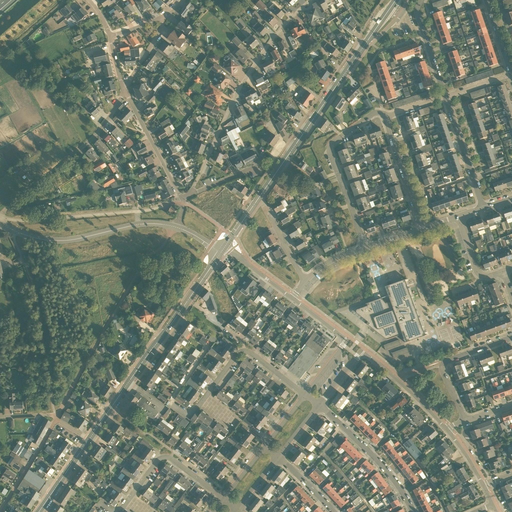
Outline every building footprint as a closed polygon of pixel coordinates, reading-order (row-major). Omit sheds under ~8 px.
[(135,4),(132,0),(126,0),(130,5),(127,7),(125,4),(122,5),(124,9),(126,11),(127,12),(128,12),(130,15),(135,12),(132,7),(135,4)] [(138,0),(136,2),(139,6),(138,6),(140,9),(141,8),(143,11),(150,6),(145,1),(146,0),(138,0)] [(196,4),(197,2),(194,0),(191,0),(190,2),(198,9),(200,7),(196,4)] [(263,12),(267,7),(260,0),(255,5),(263,12)] [(320,2),(319,3),(324,11),(329,8),(323,0),(321,0),(320,1),(320,2)] [(323,0),(329,8),(330,10),(332,9),(332,8),(331,5),(333,4),(331,1),(330,0),(323,0)] [(346,2),(344,0),(340,0),(343,4),(343,3),(346,9),(348,8),(348,10),(349,9),(346,2)] [(188,9),(192,5),(188,1),(179,13),(184,18),(187,15),(189,17),(192,13),(189,11),(190,11),(188,9)] [(280,19),(285,14),(279,9),(274,4),(269,8),(274,13),(280,19)] [(65,18),(68,15),(73,11),(68,5),(60,11),(65,18)] [(122,12),(120,9),(117,5),(113,8),(116,12),(111,15),(115,22),(122,18),(119,14),(122,12)] [(75,14),(80,21),(88,14),(86,11),(85,12),(82,8),(75,14)] [(322,13),(321,12),(319,8),(315,10),(307,14),(312,22),(312,24),(312,26),(314,26),(316,25),(316,23),(315,22),(316,20),(320,18),(321,21),(324,19),(321,14),(322,13)] [(473,19),(482,16),(481,16),(480,10),(471,13),(473,19)] [(261,18),(257,14),(255,12),(252,14),(258,20),(261,18)] [(268,18),(266,20),(272,27),(277,22),(268,12),(265,15),(268,18)] [(321,14),(324,19),(325,18),(328,23),(331,21),(324,12),(322,13),(321,14)] [(435,21),(444,18),(441,12),(433,15),(435,21)] [(475,25),(484,22),(483,22),(482,16),(473,19),(475,25)] [(341,25),(344,29),(352,36),(356,31),(354,30),(356,27),(355,26),(357,24),(353,17),(346,26),(342,23),(341,25)] [(242,30),(244,28),(247,25),(241,18),(236,23),(242,30)] [(437,27),(446,24),(444,18),(435,21),(437,27)] [(187,23),(185,26),(181,22),(177,27),(188,36),(192,31),(191,30),(193,28),(187,23)] [(475,25),(477,31),(486,28),(485,28),(484,22),(475,25)] [(257,26),(260,28),(258,32),(263,36),(268,31),(262,26),(259,23),(257,26)] [(439,33),(448,30),(446,24),(437,27),(439,33)] [(324,28),(330,39),(334,37),(328,25),(324,28)] [(302,36),(306,34),(303,27),(298,29),(298,28),(291,31),(295,39),(302,36)] [(486,28),(477,31),(478,34),(466,38),(467,41),(470,40),(479,37),(488,34),(487,34),(486,28)] [(441,39),(450,36),(448,30),(439,33),(441,39)] [(168,39),(180,49),(181,46),(184,48),(188,43),(186,41),(184,39),(185,37),(180,33),(178,35),(174,31),(168,39)] [(346,41),(346,40),(342,33),(339,35),(337,36),(343,45),(341,48),(347,53),(353,46),(346,41)] [(94,34),(83,39),(86,45),(97,40),(94,34)] [(133,47),(135,46),(140,44),(133,34),(127,37),(133,47)] [(481,43),(490,40),(489,40),(488,34),(479,37),(481,43)] [(253,49),(259,44),(252,36),(249,39),(250,40),(247,43),(253,49)] [(450,36),(441,39),(443,44),(443,45),(446,44),(447,48),(453,46),(450,36)] [(236,37),(232,41),(238,47),(242,43),(236,37)] [(285,50),(287,52),(289,51),(288,48),(283,40),(278,43),(283,51),(285,50)] [(483,49),(492,46),(490,40),(481,43),(483,49)] [(165,43),(164,44),(160,49),(168,56),(175,48),(169,43),(167,45),(165,43)] [(330,51),(329,53),(335,58),(339,52),(327,43),(324,47),(330,51)] [(412,46),(411,46),(414,55),(420,52),(417,44),(412,46)] [(414,55),(411,46),(406,48),(405,48),(408,57),(414,55)] [(492,46),(483,49),(485,55),(494,52),(492,46)] [(457,51),(456,51),(455,47),(449,49),(451,53),(448,54),(450,60),(459,57),(457,51)] [(400,50),(399,50),(402,59),(408,57),(405,48),(400,50)] [(125,57),(126,66),(136,66),(135,58),(140,58),(139,49),(134,50),(134,49),(130,50),(130,58),(128,59),(128,57),(125,57)] [(238,58),(243,64),(248,59),(244,55),(245,54),(241,49),(236,54),(239,57),(238,58)] [(282,61),(279,55),(276,50),(271,53),(276,61),(278,60),(280,63),(282,61)] [(402,59),(399,50),(394,52),(393,52),(396,61),(402,59)] [(106,57),(106,55),(105,51),(93,54),(96,64),(95,64),(96,68),(97,73),(104,71),(106,79),(114,77),(111,64),(109,56),(106,57)] [(297,56),(297,55),(294,51),(289,53),(293,59),(295,57),(297,60),(299,59),(297,56)] [(156,66),(161,60),(161,59),(160,58),(162,55),(157,52),(154,56),(152,54),(148,60),(156,66)] [(485,55),(487,61),(496,58),(494,52),(485,55)] [(241,65),(238,61),(237,60),(237,61),(230,53),(227,57),(229,59),(227,61),(225,61),(224,63),(224,65),(225,65),(224,66),(224,68),(225,68),(224,69),(232,75),(234,73),(236,73),(237,70),(237,69),(239,67),(235,63),(237,61),(241,65)] [(459,57),(450,60),(452,66),(461,63),(459,57)] [(496,58),(487,61),(489,67),(498,64),(496,58)] [(262,66),(266,73),(276,68),(272,59),(268,61),(269,62),(262,66)] [(152,72),(156,66),(148,60),(143,66),(149,70),(152,72)] [(330,74),(324,70),(323,68),(326,66),(323,60),(315,64),(318,71),(319,70),(321,74),(319,77),(325,82),(325,81),(330,74),(330,75),(330,74)] [(378,71),(387,68),(385,62),(376,64),(376,65),(378,70),(378,71)] [(425,62),(416,64),(418,71),(427,68),(427,67),(426,68),(425,62)] [(463,69),(461,63),(452,66),(454,71),(454,72),(463,69)] [(221,69),(217,66),(215,64),(211,69),(217,74),(221,69)] [(380,77),(389,74),(387,68),(378,71),(380,76),(380,77)] [(420,77),(429,74),(429,73),(428,73),(427,68),(418,71),(420,77)] [(463,69),(454,72),(456,77),(456,78),(459,77),(460,80),(467,77),(466,74),(465,75),(463,69)] [(271,86),(268,82),(266,77),(267,79),(264,81),(260,74),(258,75),(257,74),(255,75),(255,77),(254,77),(256,81),(254,82),(254,81),(254,82),(258,90),(266,86),(267,88),(271,86)] [(382,83),(391,80),(395,78),(399,77),(398,74),(394,75),(395,75),(390,77),(389,74),(380,77),(382,82),(382,83)] [(422,83),(431,80),(431,79),(430,79),(429,74),(420,77),(422,83)] [(216,84),(217,84),(223,89),(230,81),(223,76),(222,75),(218,79),(219,80),(216,84)] [(161,77),(158,80),(151,88),(156,92),(163,84),(165,81),(161,77)] [(293,77),(286,83),(289,87),(297,81),(293,77)] [(384,89),(393,86),(391,80),(382,83),(384,88),(384,89)] [(422,83),(424,89),(433,86),(433,85),(432,85),(431,80),(422,83)] [(104,90),(104,91),(105,96),(113,94),(112,91),(116,90),(114,82),(105,84),(106,90),(104,90)] [(219,90),(215,88),(210,84),(207,89),(209,91),(205,97),(218,105),(221,100),(219,98),(221,95),(217,93),(219,90)] [(149,95),(146,91),(145,92),(142,85),(138,87),(137,86),(134,87),(134,89),(137,96),(139,100),(149,95)] [(493,96),(507,91),(505,85),(497,88),(498,91),(495,92),(492,93),(493,96)] [(386,94),(395,92),(393,86),(384,89),(386,94)] [(354,88),(347,96),(351,100),(349,102),(353,106),(358,100),(355,98),(360,93),(354,88)] [(249,92),(253,100),(254,103),(259,100),(261,104),(264,102),(260,94),(257,95),(254,89),(249,92)] [(501,99),(509,97),(507,91),(493,96),(494,98),(497,97),(497,98),(500,97),(501,99)] [(249,106),(252,104),(251,102),(253,100),(249,92),(243,95),(249,106)] [(314,97),(308,92),(303,99),(300,98),(297,101),(307,108),(314,97)] [(395,92),(386,94),(386,95),(388,100),(388,101),(397,98),(395,92)] [(150,104),(155,98),(153,95),(147,101),(150,104)] [(339,97),(332,106),(339,111),(346,102),(339,97)] [(503,105),(511,103),(509,97),(501,99),(502,102),(499,103),(500,104),(496,105),(497,107),(500,106),(503,105)] [(470,111),(477,109),(474,100),(468,102),(469,105),(468,105),(470,111)] [(215,106),(210,104),(207,102),(204,108),(212,111),(210,116),(217,119),(220,113),(216,111),(216,110),(213,109),(215,106)] [(99,112),(96,109),(95,107),(92,109),(89,103),(86,106),(89,111),(94,117),(99,112)] [(503,105),(505,111),(511,108),(511,106),(511,103),(503,105)] [(123,104),(123,105),(119,109),(124,114),(123,114),(129,120),(131,118),(134,115),(126,107),(123,104)] [(285,108),(292,113),(291,115),(298,120),(299,120),(300,118),(300,117),(301,115),(287,105),(285,108)] [(145,111),(148,118),(154,115),(152,111),(157,109),(155,106),(151,108),(145,111)] [(246,115),(245,114),(242,107),(234,111),(238,119),(246,115)] [(500,117),(501,119),(511,115),(511,108),(505,111),(506,114),(500,117)] [(346,124),(355,120),(350,109),(341,113),(346,124)] [(479,114),(477,109),(470,111),(472,117),(479,114)] [(129,120),(123,114),(122,115),(120,113),(113,120),(114,122),(117,119),(118,120),(119,119),(121,121),(125,124),(129,120)] [(279,132),(280,132),(282,131),(282,130),(285,126),(284,125),(287,120),(280,114),(276,120),(279,122),(278,123),(275,124),(279,132)] [(414,122),(411,115),(411,114),(407,116),(408,118),(403,120),(405,125),(414,122)] [(437,122),(444,120),(442,114),(435,117),(437,122)] [(472,117),(474,123),(481,120),(479,114),(472,117)] [(504,124),(506,124),(511,121),(511,115),(501,119),(502,122),(503,121),(504,124)] [(207,127),(208,124),(208,123),(206,122),(207,121),(205,117),(198,121),(199,123),(201,128),(201,129),(202,129),(201,131),(210,135),(211,133),(209,132),(210,128),(207,127)] [(162,127),(171,122),(169,118),(160,124),(162,127)] [(334,126),(324,119),(318,127),(324,132),(326,129),(328,130),(330,128),(332,129),(334,126)] [(439,128),(446,126),(444,120),(437,122),(439,128)] [(483,126),(481,120),(474,123),(476,128),(483,126)] [(256,125),(258,131),(265,127),(263,122),(256,125)] [(405,125),(407,131),(416,128),(414,122),(405,125)] [(185,124),(179,133),(182,138),(190,128),(185,124)] [(119,142),(121,139),(124,137),(119,132),(119,131),(118,130),(114,126),(109,131),(115,136),(117,138),(117,139),(119,142)] [(174,133),(172,131),(169,126),(164,129),(163,128),(160,130),(162,133),(158,135),(161,140),(167,136),(168,137),(174,133)] [(439,128),(440,132),(441,134),(448,131),(446,126),(439,128)] [(485,132),(483,126),(476,128),(478,134),(485,132)] [(379,128),(374,129),(377,138),(382,136),(379,128)] [(229,129),(226,130),(227,133),(231,142),(236,151),(238,150),(234,141),(239,138),(235,129),(231,131),(229,129)] [(374,139),(377,138),(374,129),(369,131),(371,140),(372,140),(373,143),(375,142),(374,139)] [(201,131),(198,130),(195,138),(203,141),(204,139),(207,140),(208,136),(209,137),(210,135),(201,131)] [(273,148),(280,139),(267,130),(264,133),(267,135),(263,141),(273,148)] [(443,140),(450,137),(448,131),(441,134),(443,140)] [(485,132),(478,134),(480,140),(487,137),(485,132)] [(117,148),(114,146),(117,143),(107,133),(102,138),(110,145),(110,146),(114,151),(117,148)] [(223,142),(229,139),(226,133),(220,137),(221,138),(223,142)] [(362,145),(367,144),(364,133),(358,135),(362,145)] [(358,135),(353,137),(357,148),(362,146),(362,145),(358,135)] [(411,144),(420,141),(418,135),(409,138),(411,144)] [(166,152),(175,147),(172,142),(174,141),(172,137),(167,141),(168,144),(164,147),(165,149),(164,149),(166,152)] [(445,145),(452,143),(450,137),(443,140),(445,145)] [(124,144),(128,149),(134,144),(130,139),(124,144)] [(107,148),(103,144),(100,140),(95,145),(100,150),(102,149),(106,153),(109,151),(107,148)] [(422,147),(420,141),(411,144),(413,150),(422,147)] [(140,156),(144,154),(148,152),(145,145),(144,145),(142,142),(135,146),(136,149),(140,156)] [(206,146),(197,143),(195,142),(192,151),(202,155),(206,146)] [(452,143),(445,145),(447,151),(454,149),(452,143)] [(484,151),(491,149),(489,143),(482,146),(484,151)] [(126,152),(121,146),(118,148),(123,154),(126,152)] [(231,164),(227,158),(228,157),(222,146),(222,147),(224,151),(219,154),(217,153),(213,160),(220,163),(222,158),(225,159),(228,166),(231,164)] [(486,157),(495,154),(497,153),(495,150),(499,149),(499,146),(495,148),(491,149),(484,151),(486,157)] [(178,153),(175,147),(166,152),(167,155),(168,155),(169,157),(174,155),(175,157),(181,154),(180,152),(178,153)] [(93,151),(91,149),(86,154),(90,158),(94,162),(99,158),(96,154),(93,151)] [(240,155),(245,165),(258,159),(253,149),(249,151),(240,155)] [(350,151),(348,152),(347,149),(338,153),(340,158),(349,155),(351,154),(350,151)] [(388,153),(378,156),(376,157),(377,160),(380,159),(381,162),(390,159),(388,153)] [(181,154),(175,157),(177,160),(172,163),(173,165),(174,168),(183,163),(180,158),(183,157),(181,154)] [(417,162),(426,159),(424,154),(416,156),(417,162)] [(451,163),(458,160),(456,154),(449,157),(451,163)] [(488,163),(502,158),(502,155),(496,157),(495,154),(486,157),(488,163)] [(118,161),(119,161),(115,155),(114,155),(112,156),(111,157),(111,158),(114,161),(115,163),(117,162),(118,161)] [(235,164),(237,169),(243,166),(237,155),(230,158),(233,164),(234,164),(235,164)] [(343,164),(351,161),(349,155),(340,158),(343,164)] [(151,157),(150,157),(146,159),(144,156),(140,159),(138,160),(141,166),(141,165),(143,169),(146,167),(154,163),(151,157)] [(426,159),(417,162),(419,168),(430,165),(430,164),(430,162),(429,158),(426,159)] [(488,163),(490,169),(490,168),(491,171),(498,169),(496,164),(500,162),(500,163),(504,161),(502,158),(488,163)] [(379,167),(383,165),(383,167),(392,165),(392,164),(390,159),(381,162),(378,163),(379,167)] [(451,163),(453,168),(460,166),(458,160),(451,163)] [(94,174),(107,166),(104,161),(91,169),(94,174)] [(302,162),(298,167),(310,175),(313,170),(302,162)] [(186,169),(183,163),(174,168),(176,171),(177,173),(182,171),(184,173),(187,171),(187,172),(190,170),(188,168),(186,169)] [(357,170),(355,165),(344,169),(346,175),(357,170)] [(462,172),(460,166),(453,168),(455,174),(462,172)] [(150,172),(149,172),(153,180),(157,178),(161,176),(157,168),(149,172),(150,172)] [(384,170),(381,171),(383,174),(384,179),(395,175),(393,169),(385,172),(384,170)] [(357,170),(346,175),(349,180),(360,176),(357,170)] [(182,181),(186,179),(188,181),(193,179),(191,174),(189,175),(187,172),(187,171),(184,173),(178,176),(180,179),(182,181)] [(319,174),(323,181),(327,178),(324,171),(319,174)] [(433,172),(432,172),(422,175),(424,181),(432,178),(431,175),(434,174),(433,172)] [(462,172),(455,174),(451,175),(447,177),(444,178),(446,184),(449,182),(448,179),(455,176),(457,180),(464,177),(462,172)] [(496,173),(501,190),(507,188),(505,180),(502,181),(501,179),(500,179),(498,172),(496,173)] [(492,181),(493,184),(496,192),(501,190),(496,173),(491,175),(492,178),(494,177),(495,180),(492,181)] [(105,188),(115,181),(112,176),(108,178),(107,177),(108,177),(107,175),(100,179),(105,188)] [(384,179),(385,180),(386,185),(397,181),(395,175),(384,179)] [(425,187),(431,185),(434,184),(432,178),(424,181),(425,187)] [(160,191),(170,186),(167,179),(157,184),(158,187),(160,191)] [(350,185),(351,186),(353,191),(364,186),(362,181),(350,185)] [(233,197),(240,201),(241,201),(242,200),(249,190),(238,183),(235,186),(234,186),(232,187),(229,185),(223,193),(227,196),(232,199),(233,197)] [(134,187),(137,196),(144,195),(141,185),(134,187)] [(170,186),(160,191),(159,191),(161,196),(165,194),(167,198),(175,195),(170,186)] [(366,192),(364,186),(353,191),(355,196),(366,192)] [(401,191),(399,186),(388,189),(390,195),(392,194),(401,191)] [(133,194),(131,187),(118,190),(119,193),(115,194),(117,202),(118,201),(119,205),(127,203),(125,196),(133,194)] [(313,194),(314,198),(321,196),(318,188),(309,191),(308,189),(298,192),(301,199),(313,194)] [(457,204),(463,202),(460,195),(457,196),(456,192),(455,192),(454,188),(452,189),(457,204)] [(451,198),(449,199),(451,206),(457,204),(452,189),(450,190),(451,194),(450,194),(451,198)] [(401,191),(392,194),(394,200),(403,197),(401,191)] [(460,195),(463,202),(468,200),(466,193),(460,195)] [(367,203),(365,198),(356,201),(359,207),(367,203)] [(445,208),(451,206),(449,199),(443,201),(445,208)] [(440,210),(437,203),(435,203),(433,200),(430,201),(434,212),(440,210)] [(323,202),(317,205),(316,201),(302,206),(304,211),(309,209),(310,211),(317,208),(318,211),(326,209),(323,202)] [(440,210),(445,208),(443,201),(437,203),(440,210)] [(277,213),(284,209),(280,202),(273,206),(277,213)] [(369,203),(367,203),(359,207),(361,212),(372,208),(369,203)] [(168,212),(174,215),(177,210),(171,206),(168,212)] [(296,212),(295,211),(293,207),(287,210),(285,212),(286,215),(281,218),(282,221),(281,221),(284,225),(290,221),(288,216),(296,212)] [(505,218),(506,218),(506,220),(511,218),(511,216),(509,209),(503,211),(505,218)] [(408,212),(401,215),(403,222),(411,220),(408,212)] [(396,225),(393,217),(392,214),(386,217),(390,227),(396,225)] [(495,225),(501,223),(500,221),(501,221),(499,214),(492,216),(494,223),(495,225)] [(329,216),(321,219),(320,215),(314,217),(316,223),(319,222),(321,228),(327,226),(331,225),(332,224),(329,216)] [(390,227),(386,217),(386,216),(380,218),(384,229),(390,227)] [(488,225),(489,227),(490,227),(495,225),(492,216),(486,218),(488,225)] [(484,229),(483,227),(484,227),(481,220),(475,222),(478,232),(484,230),(488,243),(491,242),(489,236),(486,228),(484,229)] [(292,239),(299,234),(297,230),(302,227),(298,221),(293,224),(295,228),(288,232),(292,239)] [(365,223),(366,226),(369,234),(376,231),(373,221),(365,223)] [(472,231),(473,235),(479,233),(478,232),(475,222),(469,224),(472,231)] [(265,239),(270,247),(277,243),(270,231),(263,236),(265,239)] [(300,241),(296,244),(295,244),(299,251),(306,246),(304,243),(307,241),(304,235),(299,239),(300,241)] [(333,245),(339,242),(336,236),(330,239),(331,242),(325,245),(325,246),(323,247),(325,253),(330,250),(330,251),(331,250),(331,249),(335,248),(333,245)] [(507,245),(508,248),(503,250),(507,261),(511,259),(511,255),(510,251),(510,252),(509,250),(511,249),(511,248),(510,243),(507,245)] [(318,244),(312,248),(311,248),(313,250),(303,258),(307,262),(306,263),(307,264),(307,263),(308,264),(315,259),(316,260),(320,257),(317,254),(321,251),(318,244)] [(273,261),(278,259),(282,256),(278,250),(273,253),(272,251),(266,254),(268,257),(270,255),(273,261)] [(507,261),(503,250),(500,251),(501,255),(499,256),(501,263),(507,261)] [(497,265),(494,257),(488,260),(491,267),(497,265)] [(488,260),(482,262),(485,269),(491,267),(488,260)] [(240,282),(239,280),(237,276),(234,277),(230,270),(225,265),(219,271),(223,276),(227,273),(229,276),(227,277),(228,280),(229,280),(231,283),(235,281),(236,283),(240,282)] [(249,293),(253,297),(259,290),(254,286),(257,284),(250,278),(242,288),(249,293)] [(386,303),(382,299),(381,298),(367,304),(367,306),(361,308),(357,310),(356,311),(356,312),(356,313),(357,314),(368,322),(366,324),(368,326),(385,339),(386,340),(387,340),(388,340),(404,334),(407,342),(415,340),(419,339),(419,338),(420,338),(420,337),(424,336),(425,336),(422,327),(424,326),(420,318),(419,318),(411,298),(413,297),(410,288),(408,289),(405,280),(404,280),(405,281),(400,282),(397,283),(394,284),(387,286),(390,295),(388,296),(390,302),(386,303)] [(412,281),(406,283),(409,289),(415,286),(412,281)] [(489,288),(490,291),(498,288),(496,283),(485,287),(485,289),(489,288)] [(500,293),(498,288),(490,291),(491,295),(488,296),(488,298),(500,293)] [(217,311),(216,309),(217,309),(212,295),(206,289),(200,296),(206,302),(207,301),(211,311),(212,313),(217,311)] [(476,290),(471,292),(474,301),(477,299),(479,303),(481,302),(476,290)] [(263,304),(265,301),(270,294),(266,291),(264,294),(262,292),(254,302),(257,304),(259,301),(263,304)] [(466,294),(470,306),(472,306),(471,302),(474,301),(471,292),(466,294)] [(494,301),(502,298),(500,293),(488,298),(489,300),(493,298),(494,301)] [(267,307),(269,309),(274,303),(272,301),(275,297),(270,294),(265,301),(269,304),(267,307)] [(461,296),(464,304),(467,303),(468,307),(470,306),(466,294),(461,296)] [(464,304),(461,296),(456,298),(460,310),(462,309),(460,305),(464,304)] [(495,305),(492,306),(491,306),(492,308),(504,304),(502,298),(494,301),(495,305)] [(275,316),(276,315),(283,305),(279,302),(277,304),(274,303),(269,309),(268,311),(275,316)] [(280,317),(283,319),(288,313),(285,311),(287,308),(283,305),(276,315),(280,318),(280,317)] [(144,322),(147,324),(152,317),(153,317),(154,316),(154,314),(153,314),(152,314),(151,314),(145,310),(142,308),(139,313),(142,314),(140,317),(142,319),(141,320),(144,322)] [(285,321),(289,325),(296,315),(292,312),(290,314),(288,313),(283,319),(285,321)] [(296,315),(289,325),(287,327),(291,330),(293,332),(301,323),(298,321),(300,318),(296,315)] [(507,329),(504,320),(501,322),(500,318),(498,318),(502,330),(507,329)] [(236,330),(241,324),(236,320),(231,326),(236,330)] [(256,320),(254,322),(249,328),(246,333),(248,334),(246,337),(251,341),(258,332),(253,329),(258,322),(256,320)] [(303,334),(305,331),(310,324),(306,321),(303,325),(301,323),(293,332),(295,333),(297,333),(298,331),(303,334)] [(195,328),(198,325),(193,322),(191,325),(187,322),(183,328),(190,332),(194,327),(195,328)] [(497,332),(494,324),(491,325),(489,322),(488,322),(492,334),(497,332)] [(246,327),(241,324),(236,330),(241,334),(246,327)] [(305,331),(309,334),(305,339),(308,341),(314,332),(315,332),(312,330),(314,327),(310,324),(305,331)] [(487,336),(484,328),(481,329),(479,325),(477,326),(482,338),(487,336)] [(477,326),(476,326),(472,328),(474,331),(477,340),(482,338),(477,326)] [(186,338),(190,332),(183,328),(179,333),(182,335),(180,338),(184,341),(188,344),(190,342),(185,338),(186,338)] [(477,340),(474,331),(470,333),(469,329),(467,330),(471,341),(477,340)] [(259,346),(268,334),(265,332),(263,335),(258,331),(258,332),(251,341),(256,345),(257,344),(259,346)] [(314,332),(308,341),(305,345),(307,346),(319,356),(331,340),(332,341),(323,334),(321,337),(314,332)] [(217,338),(212,335),(209,340),(214,343),(217,338)] [(225,342),(221,348),(230,354),(234,349),(230,346),(232,344),(224,337),(222,340),(225,342)] [(181,344),(184,341),(180,338),(177,341),(175,340),(171,345),(178,350),(182,344),(181,344)] [(261,349),(266,352),(271,345),(267,342),(269,340),(266,338),(261,345),(264,347),(261,349)] [(384,344),(385,349),(401,345),(400,340),(384,344)] [(127,351),(120,346),(119,346),(117,344),(113,350),(115,351),(112,355),(119,360),(120,360),(122,360),(123,359),(122,358),(127,351)] [(174,360),(177,357),(174,355),(178,350),(171,345),(167,350),(170,352),(168,356),(172,358),(173,359),(174,360)] [(275,349),(271,345),(266,352),(270,356),(272,353),(274,355),(280,348),(277,346),(275,349)] [(290,367),(288,370),(290,372),(292,373),(293,374),(295,375),(300,379),(319,356),(307,346),(295,361),(290,367)] [(407,347),(392,352),(394,357),(409,352),(407,347)] [(211,348),(209,351),(220,359),(222,357),(226,360),(230,354),(221,348),(218,353),(211,348)] [(286,353),(280,348),(274,355),(277,357),(275,359),(279,363),(286,353)] [(189,357),(194,361),(196,358),(200,353),(196,349),(192,355),(191,354),(189,357)] [(507,356),(505,349),(498,351),(501,358),(507,356)] [(218,361),(220,359),(209,351),(207,353),(214,358),(216,360),(214,362),(212,360),(210,363),(219,369),(223,364),(218,361)] [(285,363),(290,367),(295,361),(292,359),(293,358),(290,356),(291,355),(287,352),(286,353),(279,363),(283,366),(285,363)] [(494,364),(495,363),(491,354),(485,356),(489,366),(494,364)] [(163,356),(159,362),(166,366),(170,361),(171,362),(173,359),(172,358),(168,356),(166,358),(163,356)] [(483,368),(489,366),(485,356),(479,358),(481,365),(482,365),(483,368)] [(245,370),(250,364),(245,360),(240,366),(245,370)] [(168,376),(163,373),(162,372),(166,366),(159,362),(155,367),(158,369),(156,372),(166,379),(168,376)] [(219,369),(210,363),(206,367),(200,363),(198,366),(206,371),(207,369),(215,375),(219,369)] [(248,381),(254,373),(252,372),(255,367),(250,364),(245,370),(243,372),(248,376),(245,379),(248,381)] [(359,369),(367,375),(371,370),(369,369),(363,364),(359,369)] [(458,366),(451,368),(454,375),(466,370),(464,364),(458,366)] [(180,370),(186,374),(188,370),(183,366),(180,370)] [(116,378),(112,369),(105,372),(109,381),(116,378)] [(367,375),(359,369),(355,374),(365,382),(367,379),(365,378),(367,375)] [(468,376),(466,370),(454,375),(456,381),(463,379),(463,378),(468,376)] [(257,385),(261,381),(265,375),(260,371),(256,375),(254,373),(248,381),(250,383),(252,381),(257,385)] [(152,372),(148,378),(155,383),(158,377),(164,381),(166,379),(156,372),(155,374),(152,372)] [(205,374),(201,379),(208,384),(212,379),(205,374)] [(231,379),(235,382),(239,378),(234,374),(231,379)] [(261,381),(266,385),(270,379),(265,375),(261,381)] [(190,379),(188,381),(197,388),(199,386),(204,389),(208,384),(201,379),(198,377),(195,382),(190,379)] [(158,385),(156,384),(155,383),(148,378),(144,384),(147,386),(144,390),(149,393),(152,389),(154,390),(158,385)] [(356,390),(360,385),(351,378),(347,383),(356,390)] [(500,398),(497,391),(496,387),(495,383),(494,381),(493,378),(491,379),(494,388),(493,388),(494,392),(492,393),(494,400),(500,398)] [(234,385),(235,382),(231,379),(227,384),(232,388),(234,385)] [(503,389),(505,396),(511,394),(506,379),(504,380),(505,384),(506,385),(505,386),(506,388),(503,389)] [(196,390),(197,388),(188,381),(186,384),(193,388),(189,394),(196,399),(200,394),(196,390)] [(269,391),(275,383),(273,381),(267,388),(266,389),(269,391)] [(461,392),(468,390),(471,389),(468,382),(466,383),(458,386),(459,389),(460,389),(461,392)] [(356,390),(347,383),(343,388),(352,395),(356,390)] [(380,387),(387,394),(393,388),(388,383),(386,386),(384,383),(380,387)] [(113,390),(107,385),(102,392),(101,386),(98,386),(100,395),(101,395),(107,399),(113,390)] [(398,392),(393,388),(387,394),(394,400),(398,396),(395,394),(398,392)] [(222,401),(226,395),(228,393),(222,389),(217,397),(222,401)] [(266,389),(263,393),(266,395),(268,394),(274,399),(270,404),(277,409),(281,404),(278,402),(280,400),(269,391),(266,389)] [(283,389),(282,389),(278,394),(285,399),(289,394),(283,389)] [(164,390),(162,393),(169,398),(171,394),(164,390)] [(473,397),(477,396),(475,390),(464,393),(465,396),(467,403),(474,400),(473,397)] [(81,395),(95,404),(95,403),(95,402),(96,403),(98,400),(98,399),(99,398),(93,394),(94,393),(91,391),(88,394),(84,391),(81,395)] [(153,420),(159,413),(149,405),(151,402),(138,393),(137,393),(134,397),(132,395),(125,404),(132,409),(137,413),(139,410),(153,420)] [(228,405),(233,398),(234,396),(231,394),(231,395),(228,393),(226,395),(222,401),(228,405)] [(347,399),(340,393),(336,398),(343,404),(346,406),(349,401),(347,399)] [(10,410),(14,410),(22,410),(22,402),(15,402),(15,394),(9,394),(10,410)] [(192,405),(196,399),(189,394),(185,399),(187,401),(192,405)] [(164,404),(168,400),(160,395),(157,399),(164,404)] [(238,412),(242,407),(244,404),(239,400),(241,397),(238,395),(235,400),(237,402),(232,408),(238,412)] [(181,404),(184,401),(178,396),(175,400),(181,404)] [(391,413),(394,410),(399,405),(401,408),(407,402),(403,397),(398,402),(396,400),(386,408),(391,413)] [(343,404),(336,398),(332,403),(339,408),(343,404)] [(474,400),(467,403),(469,409),(476,406),(475,403),(478,402),(477,399),(474,400)] [(79,406),(81,407),(89,413),(91,410),(90,410),(92,408),(88,405),(89,404),(85,401),(83,404),(81,402),(79,406)] [(127,416),(132,409),(125,404),(120,411),(127,416)] [(270,404),(266,410),(272,415),(277,409),(270,404)] [(89,413),(81,407),(78,412),(85,417),(86,417),(87,415),(87,416),(89,413)] [(243,416),(247,411),(242,407),(238,412),(243,416)] [(407,413),(413,420),(419,414),(415,409),(412,412),(410,410),(407,413)] [(76,418),(69,414),(64,412),(60,419),(67,423),(70,418),(74,420),(74,421),(77,424),(75,427),(81,431),(87,423),(81,418),(78,415),(76,418)] [(208,416),(202,412),(200,415),(196,412),(190,420),(194,423),(196,421),(201,425),(208,416)] [(504,422),(510,420),(507,413),(502,415),(504,422)] [(419,414),(413,420),(410,422),(413,425),(416,423),(420,427),(423,423),(421,421),(424,419),(419,414)] [(179,415),(176,419),(174,421),(179,425),(184,418),(179,415)] [(262,415),(258,420),(264,425),(269,420),(262,415)] [(354,424),(360,419),(355,415),(350,420),(354,424)] [(209,426),(212,421),(213,420),(208,416),(201,425),(201,426),(206,430),(204,432),(207,434),(210,429),(208,427),(209,426)] [(42,418),(39,422),(37,421),(37,417),(35,417),(35,423),(37,424),(39,425),(41,426),(47,429),(51,423),(42,418)] [(182,426),(184,428),(189,422),(184,418),(179,425),(179,426),(181,427),(182,426)] [(256,423),(254,426),(260,431),(264,425),(258,420),(256,418),(254,421),(256,423)] [(250,427),(253,424),(245,419),(243,421),(250,427)] [(354,424),(359,428),(364,423),(360,419),(354,424)] [(318,426),(324,430),(326,432),(330,427),(322,421),(318,426)] [(491,421),(474,427),(475,430),(470,432),(473,440),(478,439),(481,437),(480,432),(493,428),(491,421)] [(167,426),(161,422),(157,428),(163,432),(167,426)] [(210,429),(215,423),(210,429),(207,434),(209,436),(213,431),(210,429)] [(368,427),(364,423),(359,428),(363,433),(368,427)] [(36,435),(42,439),(47,429),(41,426),(39,425),(37,424),(32,433),(36,435)] [(112,431),(118,435),(122,429),(116,424),(112,431)] [(218,424),(214,430),(216,432),(214,435),(217,437),(217,436),(223,428),(218,424)] [(167,426),(163,432),(168,436),(172,430),(167,426)] [(324,430),(318,426),(314,431),(320,435),(324,430)] [(367,437),(373,431),(368,427),(363,433),(367,437)] [(228,432),(226,430),(223,428),(217,436),(222,440),(220,444),(222,445),(226,441),(223,439),(224,438),(229,432),(228,432)] [(429,437),(431,440),(438,434),(433,429),(427,434),(427,435),(421,440),(424,443),(426,441),(425,440),(429,437)] [(174,447),(178,441),(180,439),(175,435),(178,431),(176,430),(169,439),(170,440),(169,442),(174,447)] [(56,438),(58,435),(53,431),(49,437),(57,443),(68,451),(71,446),(64,441),(63,443),(56,438)] [(367,437),(372,441),(377,436),(373,431),(367,437)] [(244,438),(250,443),(255,437),(248,432),(244,438)] [(42,439),(36,435),(35,437),(31,435),(28,440),(32,442),(38,446),(42,439)] [(111,445),(114,447),(118,441),(109,435),(104,441),(111,446),(111,445)] [(481,437),(478,439),(479,442),(477,442),(479,449),(488,446),(487,442),(489,441),(487,435),(481,437)] [(229,439),(237,445),(239,442),(231,436),(229,439)] [(316,440),(311,436),(307,441),(312,445),(315,443),(316,440)] [(381,440),(377,436),(372,441),(376,445),(381,440)] [(403,445),(410,439),(407,436),(401,442),(403,445)] [(195,440),(198,443),(193,449),(196,451),(203,442),(200,440),(197,438),(195,440)] [(244,438),(240,443),(246,448),(250,443),(244,438)] [(149,444),(148,443),(143,439),(140,443),(144,446),(146,448),(146,447),(149,444)] [(229,439),(227,441),(233,446),(229,451),(238,458),(242,453),(236,448),(235,447),(237,445),(229,439)] [(415,460),(415,459),(418,457),(422,454),(410,439),(403,445),(415,460)] [(189,445),(184,441),(184,442),(178,449),(183,453),(188,447),(189,445)] [(308,450),(312,445),(307,441),(303,446),(308,450)] [(345,450),(350,445),(346,441),(338,449),(340,451),(342,448),(345,450)] [(203,442),(196,451),(198,453),(205,444),(203,442)] [(386,452),(392,447),(388,442),(382,447),(386,452)] [(437,446),(443,453),(449,448),(445,443),(442,445),(440,442),(437,446)] [(65,456),(68,451),(57,443),(55,446),(54,448),(65,456)] [(17,444),(12,451),(22,458),(27,450),(17,444)] [(54,448),(55,446),(52,444),(50,448),(47,446),(44,451),(46,452),(49,455),(50,453),(52,454),(61,460),(65,456),(54,448)] [(99,461),(106,451),(98,445),(91,455),(99,461)] [(344,460),(355,449),(350,445),(345,450),(347,452),(344,455),(343,455),(341,457),(344,460)] [(106,446),(105,449),(114,456),(116,453),(112,450),(106,446)] [(154,453),(151,451),(147,448),(146,447),(146,448),(144,446),(140,451),(141,451),(144,453),(150,458),(154,453)] [(486,460),(495,456),(494,451),(495,450),(494,446),(487,449),(488,451),(484,453),(486,460)] [(193,451),(188,447),(183,453),(188,457),(193,451)] [(390,456),(396,452),(392,447),(386,452),(390,456)] [(452,464),(448,466),(447,464),(449,461),(449,460),(453,457),(451,455),(453,453),(449,448),(443,453),(440,455),(444,459),(440,463),(442,465),(440,467),(442,471),(452,464)] [(353,458),(359,453),(355,449),(344,460),(345,462),(348,459),(351,457),(353,458)] [(150,458),(144,453),(141,451),(138,455),(141,457),(140,458),(146,463),(150,458)] [(238,458),(229,451),(225,457),(227,459),(234,464),(238,458)] [(306,454),(302,451),(301,452),(299,451),(297,453),(296,453),(295,455),(295,456),(301,460),(305,455),(310,460),(312,457),(308,454),(306,453),(306,454)] [(314,455),(311,452),(310,452),(308,454),(312,457),(316,460),(319,456),(315,454),(314,455)] [(394,461),(399,456),(398,454),(396,452),(390,456),(394,461)] [(11,466),(18,471),(22,465),(19,463),(22,459),(16,455),(15,455),(11,453),(10,455),(14,458),(13,460),(9,465),(11,466)] [(55,469),(61,460),(52,454),(50,453),(49,455),(51,455),(48,458),(51,460),(49,464),(55,469)] [(355,461),(353,464),(354,465),(363,457),(359,453),(353,458),(355,461)] [(201,454),(199,457),(197,455),(193,460),(198,464),(204,456),(201,454)] [(207,463),(209,461),(209,460),(204,456),(198,464),(203,469),(205,466),(208,463),(207,463)] [(297,465),(301,460),(295,456),(291,461),(297,465)] [(398,466),(403,461),(399,456),(394,461),(398,466)] [(492,471),(496,469),(501,467),(499,462),(502,461),(501,457),(494,460),(495,462),(489,464),(492,471)] [(47,465),(43,461),(40,466),(41,467),(38,471),(39,472),(38,473),(44,477),(46,474),(50,477),(54,471),(47,466),(47,465)] [(358,469),(360,471),(362,468),(365,470),(370,465),(366,461),(358,469)] [(401,470),(407,466),(403,461),(398,466),(401,470)] [(137,462),(137,463),(133,467),(139,472),(143,467),(137,462)] [(229,470),(220,463),(219,463),(215,468),(216,469),(224,475),(229,470)] [(136,477),(139,472),(133,467),(129,464),(125,469),(128,471),(130,472),(129,472),(136,477)] [(459,466),(457,471),(454,472),(453,469),(455,469),(452,464),(442,471),(444,474),(448,472),(449,475),(453,473),(456,479),(457,478),(466,473),(464,469),(464,467),(459,466)] [(162,477),(164,479),(171,469),(165,465),(161,471),(164,473),(162,477)] [(370,465),(365,470),(367,473),(364,475),(366,477),(375,469),(370,465)] [(407,466),(401,470),(405,475),(411,470),(407,466)] [(310,476),(314,480),(322,473),(317,468),(310,476)] [(417,473),(421,470),(419,468),(416,471),(415,470),(413,473),(411,470),(405,475),(409,480),(415,475),(417,473)] [(87,482),(88,481),(89,481),(92,477),(91,476),(92,476),(88,473),(81,469),(71,482),(78,487),(83,479),(87,482)] [(171,469),(164,479),(167,481),(170,477),(172,479),(176,473),(171,469)] [(216,469),(212,474),(220,481),(224,475),(216,469)] [(284,481),(289,474),(286,472),(285,473),(280,469),(276,475),(284,481)] [(16,475),(8,470),(8,471),(6,470),(2,475),(2,476),(0,479),(6,483),(8,479),(12,482),(16,475)] [(29,470),(23,479),(40,491),(46,482),(42,479),(44,477),(38,473),(36,475),(29,470)] [(322,473),(314,480),(319,485),(326,477),(322,473)] [(375,482),(381,477),(378,473),(368,480),(370,482),(373,479),(375,482)] [(457,478),(460,484),(461,484),(470,479),(466,473),(457,478)] [(278,484),(280,486),(280,485),(284,481),(276,475),(272,480),(277,485),(278,484)] [(413,485),(418,480),(419,480),(415,475),(409,480),(413,485)] [(97,488),(103,481),(97,476),(92,483),(97,488)] [(127,477),(125,476),(121,481),(123,482),(129,487),(133,481),(127,477)] [(181,477),(178,480),(176,483),(181,487),(186,481),(181,477)] [(379,487),(385,482),(381,477),(375,482),(379,487)] [(434,488),(437,486),(432,477),(429,479),(432,484),(434,488)] [(20,491),(26,495),(28,496),(36,501),(40,495),(38,494),(40,491),(23,479),(21,483),(17,489),(20,491)] [(173,483),(171,481),(170,481),(165,489),(167,490),(173,483)] [(191,484),(186,481),(181,487),(186,491),(191,484)] [(330,486),(332,483),(330,481),(323,489),(328,494),(332,489),(330,486)] [(125,492),(129,487),(123,482),(119,488),(125,492)] [(382,491),(388,486),(385,482),(379,487),(382,491)] [(501,488),(504,494),(511,491),(511,490),(511,483),(508,485),(507,482),(503,484),(504,487),(501,488)] [(170,492),(175,485),(173,483),(167,490),(170,492)] [(265,489),(270,493),(275,488),(269,484),(265,489)] [(455,488),(451,490),(453,492),(456,490),(462,487),(461,484),(460,484),(455,487),(455,488)] [(472,485),(466,489),(468,492),(460,496),(461,499),(476,491),(472,485)] [(189,492),(197,498),(203,503),(207,497),(201,492),(199,495),(195,492),(197,489),(193,486),(189,492)] [(295,494),(292,496),(293,497),(290,500),(292,501),(302,491),(298,486),(293,491),(295,494)] [(381,496),(383,498),(392,491),(388,486),(382,491),(384,494),(381,496)] [(76,493),(67,487),(57,502),(64,506),(71,495),(74,497),(76,493)] [(420,487),(419,487),(413,491),(416,496),(429,489),(428,487),(421,491),(420,487)] [(165,489),(159,496),(161,498),(165,493),(167,490),(165,489)] [(266,499),(270,493),(265,489),(261,494),(266,499)] [(337,494),(332,489),(328,494),(332,498),(337,494)] [(429,489),(416,496),(419,501),(425,498),(424,495),(430,491),(429,489)] [(143,496),(148,500),(152,494),(147,490),(143,496)] [(302,491),(292,501),(293,503),(296,500),(297,501),(299,498),(301,500),(307,495),(302,491)] [(476,491),(461,499),(463,501),(470,497),(472,501),(479,497),(476,491)] [(122,496),(120,494),(116,492),(114,495),(111,492),(109,495),(118,501),(122,496)] [(154,492),(152,494),(148,500),(153,504),(158,498),(155,496),(157,494),(154,492)] [(118,501),(109,495),(106,493),(102,497),(105,499),(106,497),(110,500),(108,503),(114,507),(118,501)] [(161,498),(158,502),(160,504),(158,507),(163,511),(170,502),(165,498),(167,495),(165,493),(161,498)] [(337,503),(341,499),(337,494),(332,498),(337,503)] [(298,508),(300,510),(311,499),(307,495),(301,500),(303,502),(301,505),(298,508)] [(386,503),(389,501),(391,504),(398,500),(395,495),(384,501),(386,503)] [(30,509),(33,504),(36,501),(28,496),(23,505),(30,509)] [(344,496),(341,499),(337,503),(341,508),(349,501),(344,496)] [(199,508),(203,503),(197,498),(193,503),(199,508)] [(258,498),(253,503),(259,508),(263,503),(258,498)] [(425,498),(419,501),(421,507),(428,503),(425,498)] [(315,503),(311,499),(300,510),(302,511),(305,509),(308,507),(310,509),(315,503)] [(173,511),(174,511),(180,503),(182,501),(179,500),(173,507),(174,507),(173,509),(170,507),(173,504),(170,502),(163,511),(173,511)] [(389,509),(390,511),(400,505),(398,500),(391,504),(392,507),(389,509)] [(433,504),(432,504),(431,501),(428,503),(421,507),(424,511),(431,509),(429,506),(433,504)] [(253,511),(255,511),(259,508),(253,503),(249,509),(253,511)]
